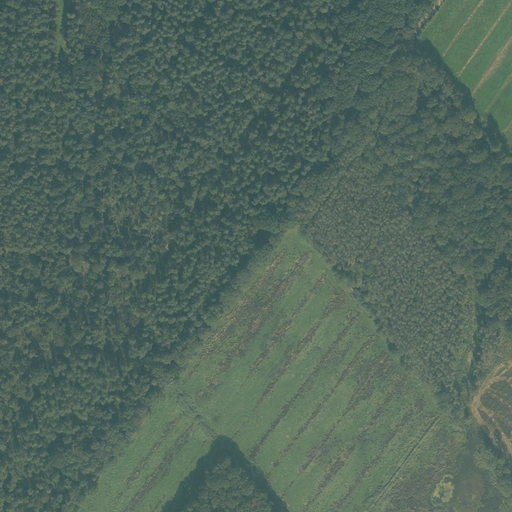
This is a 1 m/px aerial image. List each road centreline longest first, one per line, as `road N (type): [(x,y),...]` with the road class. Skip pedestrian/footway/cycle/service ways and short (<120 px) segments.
road 1 (track): [(49,338),(111,0)]
road 2 (track): [(409,42),(511,173)]
